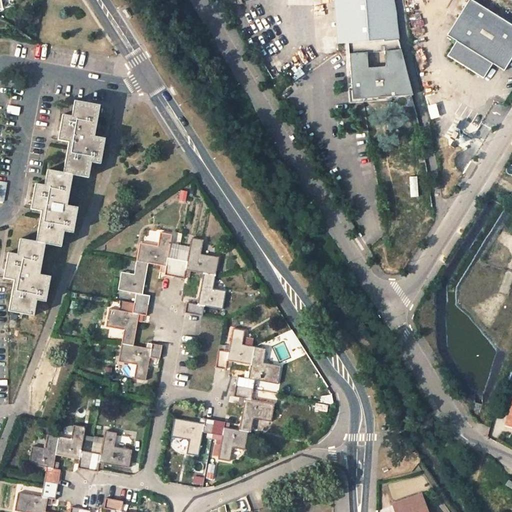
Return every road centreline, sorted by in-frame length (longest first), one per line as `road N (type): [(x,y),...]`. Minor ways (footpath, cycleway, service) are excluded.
road 1 (unclassified): [(359,447),(360,412),(339,365),(97,0)]
road 2 (residential): [(197,0),(385,308)]
road 3 (unclassified): [(511,123),(402,296),(385,308)]
road 4 (residential): [(385,308),(464,432),(511,462)]
road 5 (residential): [(359,447),(315,455),(195,502)]
